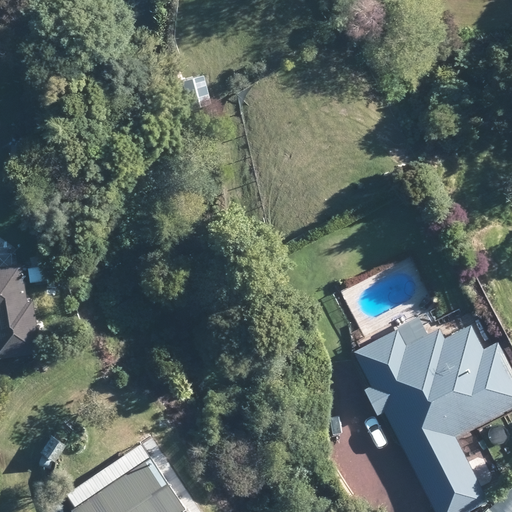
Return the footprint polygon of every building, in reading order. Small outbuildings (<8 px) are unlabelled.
[(209,109),(206,76),(183,79),(186,111),(209,109)] [(413,174),(416,180),(422,177),(419,171),(413,174)] [(0,356),(42,350),(35,298),(28,299),(23,263),(0,266),(0,356)] [(460,279),(463,285),(470,281),(467,276),(460,279)] [(459,291),(468,306),(479,300),(470,285),(459,291)] [(511,359),(501,339),(493,344),(486,347),(473,321),(445,335),(442,328),(410,344),(401,327),(363,347),(358,349),(375,383),(369,386),(366,387),(380,413),(387,410),(438,511),(466,511),(473,508),(490,500),(458,436),(477,426),(511,408),(511,359)] [(56,433),(45,452),(59,460),(70,442),(56,433)] [(190,511),(176,489),(190,479),(160,434),(67,495),(76,508),(78,511),(190,511)] [(38,462),(47,468),(52,461),(43,455),(38,462)] [(511,488),(487,511),(505,511),(511,505),(511,488)]
